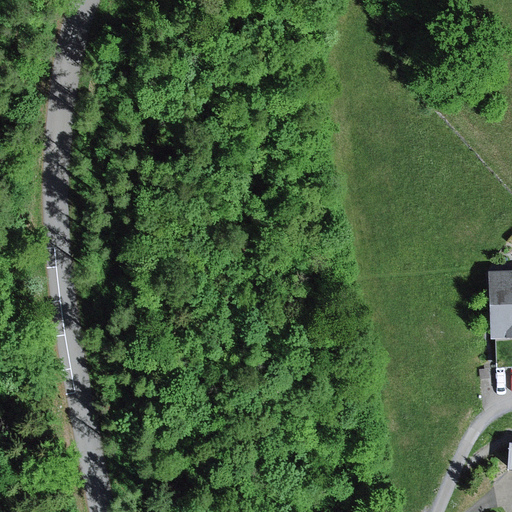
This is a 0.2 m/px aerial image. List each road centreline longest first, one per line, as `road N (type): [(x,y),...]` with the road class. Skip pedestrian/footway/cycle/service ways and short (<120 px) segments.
road 1 (unclassified): [(106,511),(77,356),(62,186),(64,130),(97,0)]
road 2 (residential): [(437,511),(478,424),(511,403)]
